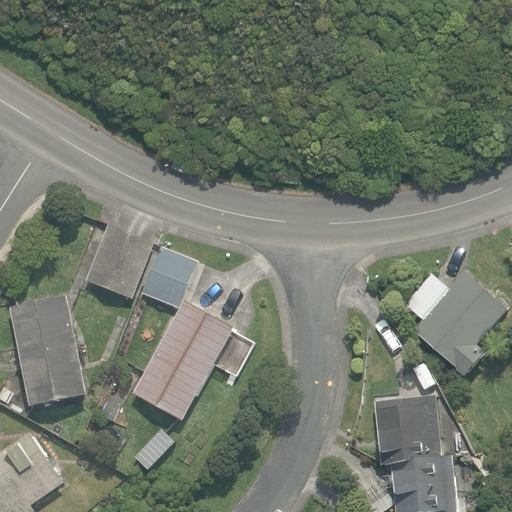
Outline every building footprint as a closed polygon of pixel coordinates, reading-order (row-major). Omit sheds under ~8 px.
[(195,162),(177,156),(174,167),(191,173),(195,162)] [(279,181),(298,183),(299,173),(280,171),(279,181)] [(122,294),(134,299),(156,244),(122,230),(110,226),(88,282),(122,294)] [(144,296),(181,310),(199,263),(162,249),(144,296)] [(413,331),(468,378),(489,353),(481,346),(510,313),(464,274),(450,291),(432,276),(407,306),(423,320),(413,331)] [(13,309),(33,408),(90,396),(69,297),(13,309)] [(135,395),(185,422),(236,329),(186,301),(135,395)] [(423,378),(428,389),(438,384),(432,373),(423,378)] [(384,465),(393,464),(445,458),(438,396),(377,403),(384,465)] [(178,442),(165,429),(138,455),(150,469),(178,442)] [(0,455),(0,511),(36,511),(33,507),(66,485),(32,434),(0,455)] [(445,458),(393,464),(398,511),(460,511),(455,457),(445,458)]
